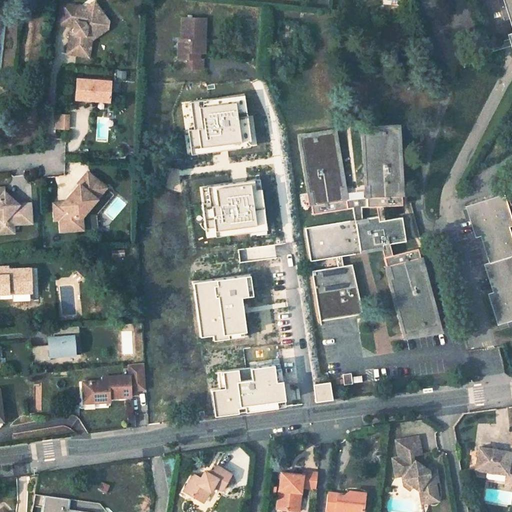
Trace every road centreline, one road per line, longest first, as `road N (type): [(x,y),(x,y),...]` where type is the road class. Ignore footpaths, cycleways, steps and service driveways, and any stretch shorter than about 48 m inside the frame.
road 1 (tertiary): [(0,457),(511,389)]
road 2 (unknown): [(215,64),(248,67),(260,80),(260,151),(191,174),(190,182),(264,405),(261,421)]
